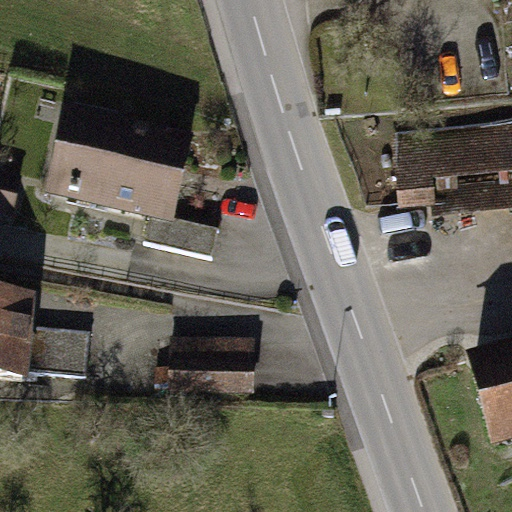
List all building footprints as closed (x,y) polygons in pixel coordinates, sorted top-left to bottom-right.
[(194,145),(88,120),(70,197),(154,217),(147,246),(216,262),(223,232),(176,221),(194,145)] [(504,139),(400,147),(405,205),(437,203),(435,174),(506,169),(507,174),(511,173),(511,126),(503,128),(504,139)] [(21,184),(0,178),(0,212),(13,216),(21,184)] [(33,302),(0,299),(0,381),(26,384),(27,375),(89,380),(93,334),(31,329),(33,302)] [(256,344),(176,343),(175,393),(255,394),(256,344)] [(511,360),(478,370),(498,444),(511,440),(511,360)]
